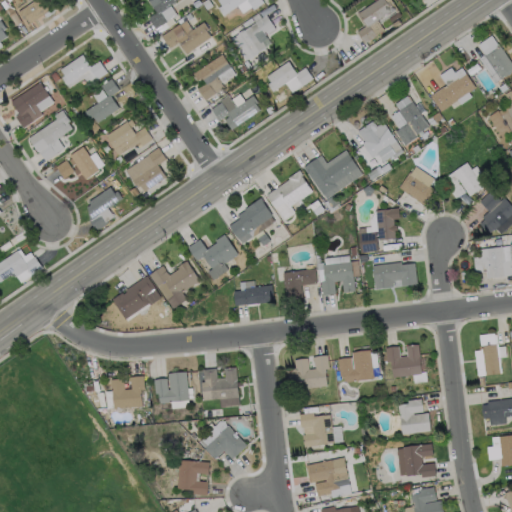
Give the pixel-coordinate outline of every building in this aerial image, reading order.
[(49,0),(55,9),(31,25),(27,18),(24,21),(19,13),(37,0),(49,0)] [(176,0),(159,12),(166,22),(168,21),(170,25),(158,33),(147,17),(156,11),(148,0),(176,0)] [(261,0),(263,2),(253,9),(252,7),(242,13),(237,5),(223,15),(218,7),(221,5),(217,0),(261,0)] [(375,0),(392,0),(400,12),(381,24),(385,29),(364,43),(356,31),(365,25),(357,13),(375,0)] [(275,28),(267,34),(269,37),(262,41),(266,47),(246,60),(231,38),(238,34),(237,33),(244,28),(245,29),(255,22),(251,16),(258,12),(262,18),(266,15),(275,28)] [(207,30),(211,36),(186,53),(178,41),(169,47),(161,36),(179,24),(186,20),(192,29),(203,21),(209,29),(207,30)] [(0,48),(1,48),(0,45),(0,40),(8,36),(0,21),(0,48)] [(511,63),(511,71),(501,79),(500,78),(494,82),(477,58),(483,54),(482,53),(484,52),(479,44),(491,36),(497,44),(498,43),(511,63)] [(82,54),(90,66),(99,61),(107,72),(89,85),(84,78),(69,88),(61,77),(65,75),(61,69),(82,54)] [(235,73),(221,82),(224,87),(205,100),(197,88),(205,83),(201,77),(197,80),(193,73),(222,54),(235,73)] [(287,61),(296,73),(304,67),(312,78),(292,92),(285,82),(272,91),(267,84),(270,81),(266,76),(287,61)] [(475,88),(469,92),(472,96),(460,104),(457,100),(441,111),(431,96),(447,85),(440,75),(451,67),(454,72),(462,67),(475,88)] [(119,108),(97,123),(93,116),(90,118),(85,111),(108,95),(101,85),(111,78),(119,90),(110,96),(119,108)] [(42,114),(23,127),(15,116),(19,113),(11,101),(39,81),(48,94),(35,104),(42,114)] [(260,110),(231,130),(224,119),(228,116),(227,115),(219,120),(211,108),(221,102),(220,100),(228,94),(229,95),(244,85),(252,96),(253,95),(258,102),(256,104),(260,110)] [(511,133),(511,134),(509,132),(502,137),(488,116),(490,115),(487,111),(498,104),(501,109),(510,103),(505,94),(511,90),(511,92),(511,133)] [(418,135),(405,144),(395,131),(399,128),(391,116),(399,110),(395,103),(407,95),(411,101),(412,100),(429,125),(416,133),(418,135)] [(57,139),(63,147),(45,160),(38,151),(38,152),(28,138),(55,119),(53,115),(62,109),(70,121),(68,122),(72,128),(57,139)] [(442,118),(431,126),(427,119),(438,111),(442,118)] [(131,119),(135,124),(131,127),(135,133),(144,127),(152,139),(142,146),(141,144),(138,146),(137,144),(131,148),(131,147),(119,156),(110,142),(110,141),(106,136),(127,121),(127,122),(131,119)] [(373,120),(377,126),(383,122),(403,151),(395,157),(393,154),(383,161),(377,153),(372,157),(362,143),(364,141),(358,131),(373,120)] [(83,146),(89,156),(95,152),(104,164),(98,169),(99,170),(85,179),(75,164),(73,165),(69,160),(71,158),(70,155),(83,146)] [(166,177),(144,191),(140,185),(137,187),(125,170),(148,155),(148,154),(158,147),(166,159),(158,164),(166,177)] [(345,150),(362,173),(333,194),(330,189),(323,195),(303,167),(320,155),(326,163),(345,150)] [(74,172),(64,178),(56,167),(66,160),(74,172)] [(483,186),(469,196),(458,179),(457,180),(466,192),(455,199),(446,186),(452,182),(447,176),(467,162),(472,169),(476,166),(483,177),(478,180),(483,186)] [(435,189),(424,205),(399,187),(409,172),(411,173),(415,166),(434,178),(429,185),(435,189)] [(304,206),(283,220),(266,195),(289,179),(288,177),(299,170),(302,175),(301,175),(312,191),(300,199),(304,206)] [(111,185),(114,190),(117,188),(124,199),(112,207),(118,215),(105,222),(107,225),(95,233),(87,220),(88,219),(88,212),(84,207),(87,205),(85,202),(111,185)] [(491,190),(500,200),(504,197),(511,205),(511,223),(501,234),(496,228),(494,230),(493,229),(489,233),(480,224),(484,219),(482,217),(488,211),(479,201),(491,190)] [(275,221),(251,238),(247,232),(237,239),(228,225),(238,218),(236,215),(244,210),(243,209),(260,197),(263,201),(262,201),(275,221)] [(325,210),(316,216),(309,205),(318,200),(325,210)] [(393,219),(394,225),(396,225),(397,230),(394,231),(395,238),(378,240),(377,232),(376,232),(379,251),(360,254),(357,228),(370,227),(370,221),(375,211),(389,209),(398,208),(399,218),(393,219)] [(224,234),(238,254),(224,264),(228,269),(213,279),(207,271),(212,269),(203,256),(197,261),(187,247),(200,239),(206,249),(216,242),(215,240),(224,234)] [(511,245),(511,255),(511,275),(487,278),(486,271),(475,272),(472,250),(511,245)] [(0,261),(16,250),(24,262),(34,256),(42,268),(30,275),(26,269),(15,276),(13,273),(0,281),(0,261)] [(186,261),(200,282),(183,293),(188,301),(173,311),(148,274),(162,265),(168,275),(178,268),(177,267),(186,261)] [(357,261),(359,276),(353,276),(354,291),(343,292),(342,280),(334,281),(335,294),(322,296),(320,282),(319,282),(316,263),(323,262),(323,265),(357,261)] [(401,262),(401,265),(414,263),(417,284),(401,286),(400,280),(393,281),(394,286),(375,289),(372,266),(401,262)] [(302,299),(285,301),(282,272),(315,268),(316,283),(301,285),(302,299)] [(146,276),(155,289),(150,293),(152,296),(146,300),(148,303),(124,319),(110,299),(121,292),(122,294),(126,292),(124,290),(144,276),(144,277),(146,276)] [(273,302),(246,305),(246,304),(234,306),(233,292),(240,291),(239,282),(254,280),(255,287),(271,285),(273,302)] [(500,373),(476,375),(473,350),(478,349),(478,345),(480,345),(479,334),(493,333),(494,343),(497,343),(500,373)] [(417,343),(419,357),(418,357),(420,372),(425,371),(426,381),(413,382),(412,374),(391,376),(389,360),(386,361),(384,347),(397,345),(399,356),(406,355),(404,345),(417,343)] [(369,349),(372,377),(377,376),(378,379),(355,382),(355,380),(343,382),(342,375),(339,375),(337,358),(350,356),(351,368),(352,368),(350,351),(369,349)] [(326,354),(328,368),(324,368),(326,385),(288,389),(285,368),(294,367),(293,359),(306,357),(308,368),(314,368),(313,360),(312,360),(311,356),(326,354)] [(235,366),(236,380),(237,396),(201,399),(200,381),(203,381),(201,368),(215,367),(216,377),(223,377),(222,367),(235,366)] [(184,371),(188,406),(170,407),(170,401),(157,402),(156,393),(154,393),(152,379),(165,378),(166,389),(168,389),(167,373),(184,371)] [(142,375),(143,389),(139,389),(140,406),(112,408),(111,392),(110,392),(109,379),(122,378),(123,389),(130,388),(129,381),(127,381),(127,376),(142,375)] [(511,414),(503,416),(504,422),(489,424),(488,417),(481,417),(480,404),(486,403),(486,401),(511,397),(511,414)] [(412,412),(412,414),(427,412),(429,430),(400,434),(397,404),(407,403),(406,400),(420,398),(422,411),(412,412)] [(313,411),(313,416),(329,414),(330,426),(340,425),(342,445),(306,450),(305,446),(303,446),(301,434),(304,434),(303,426),(300,427),(298,413),(313,411)] [(246,445),(234,457),(233,456),(230,458),(222,450),(214,458),(203,448),(227,425),(246,445)] [(511,463),(500,465),(499,459),(488,460),(486,447),(492,446),(491,436),(511,433),(511,463)] [(421,456),(421,464),(433,463),(435,475),(420,477),(420,474),(399,476),(396,448),(402,448),(402,446),(430,443),(432,455),(421,456)] [(342,457),(348,484),(339,485),(339,488),(329,490),(329,493),(316,496),(313,483),(325,480),(324,479),(308,482),(304,465),(342,457)] [(178,460),(196,461),(209,462),(208,474),(196,473),(195,480),(207,482),(206,495),(192,494),(193,490),(177,488),(179,467),(178,466),(178,460)] [(424,502),(424,503),(441,500),(443,511),(403,511),(403,507),(412,506),(410,495),(411,494),(410,489),(419,487),(420,488),(433,486),(436,499),(424,502)] [(511,489),(511,511),(510,511),(503,492),(511,489)]
